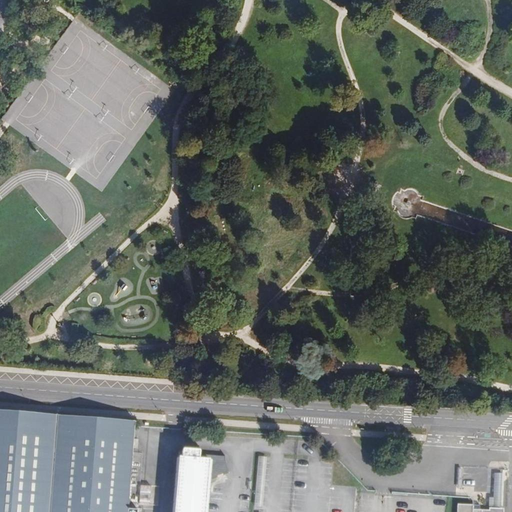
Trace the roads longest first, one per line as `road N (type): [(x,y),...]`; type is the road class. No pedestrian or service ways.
road 1 (residential): [(0,386),(511,423)]
road 2 (unknown): [(228,511),(233,465),(253,448),(271,455),(267,511)]
